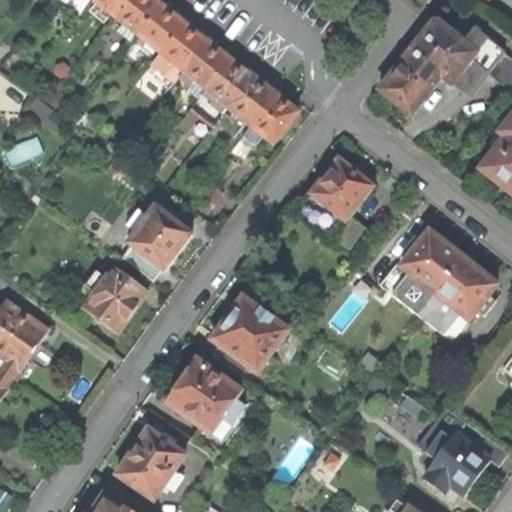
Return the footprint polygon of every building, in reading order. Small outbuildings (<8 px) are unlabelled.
[(92,1),(90,0),(61,0),(80,15),(92,1)] [(93,0),(92,1),(116,20),(131,0),(93,0)] [(153,0),(131,0),(116,20),(138,37),(162,7),(153,0)] [(471,0),(482,8),(488,0),(471,0)] [(162,7),(138,37),(160,55),(184,24),(173,16),(162,7)] [(510,94),(511,91),(511,62),(469,29),(459,42),(435,23),(397,71),(380,93),(412,117),(442,78),(454,88),(472,64),(510,94)] [(160,55),(183,73),(207,42),(196,34),(184,24),(160,55)] [(183,73),(206,91),(230,61),(218,51),(207,42),(183,73)] [(174,84),(183,73),(160,55),(151,67),(174,84)] [(230,61),(206,91),(229,109),(253,79),(240,69),(230,61)] [(251,127),(276,97),(264,87),(253,79),(229,109),(251,127)] [(288,107),(276,97),(251,127),(264,137),(273,144),(298,114),(288,107)] [(511,117),(489,145),(497,152),(481,172),(499,187),(511,198),(511,117)] [(257,145),(264,137),(251,127),(245,136),(257,145)] [(120,178),(127,168),(119,161),(110,171),(120,178)] [(346,226),(354,216),(375,191),(355,175),(339,162),(311,197),(346,226)] [(212,203),(221,192),(209,183),(200,194),(212,203)] [(346,226),(311,197),(295,216),(331,245),(335,240),(347,250),(367,227),(354,216),(346,226)] [(129,245),(165,272),(179,253),(192,236),(176,224),(181,218),(160,203),(149,218),(140,212),(127,229),(135,236),(129,245)] [(100,240),(112,226),(93,213),(82,226),(100,240)] [(388,293),(419,318),(466,261),(450,248),(432,234),(424,244),(417,238),(404,254),(410,260),(403,269),(405,271),(388,293)] [(482,274),(466,261),(419,318),(451,345),(470,323),(471,324),(480,314),(485,319),(498,303),(492,298),(500,288),(482,274)] [(135,311),(148,294),(115,270),(107,280),(98,274),(87,289),(96,296),(85,308),(119,333),(135,311)] [(213,342),(257,374),(288,332),(244,299),(230,318),(213,342)] [(0,371),(11,379),(17,369),(19,371),(27,359),(27,356),(31,350),(35,344),(38,344),(46,332),(6,303),(0,310),(0,371)] [(511,359),(503,370),(511,377),(511,359)] [(168,405),(200,427),(212,436),(235,403),(242,393),(198,362),(181,386),(168,405)] [(0,399),(6,391),(4,389),(11,379),(0,371),(0,399)] [(400,435),(419,409),(403,397),(398,404),(394,401),(380,420),(400,435)] [(246,410),(235,403),(212,436),(200,427),(189,443),(216,461),(237,431),(233,428),(246,410)] [(479,479),(492,462),(445,429),(433,445),(437,447),(430,458),(437,463),(431,471),(432,473),(426,480),(445,496),(451,488),(466,497),(479,479)] [(118,477),(155,502),(165,488),(175,494),(183,481),(175,475),(187,458),(150,433),(139,446),(135,444),(128,453),(124,459),(128,463),(118,477)] [(341,462),(334,456),(325,468),(332,474),(341,462)] [(129,511),(126,510),(124,511),(106,499),(97,511),(129,511)] [(413,511),(398,501),(392,511),(413,511)]
